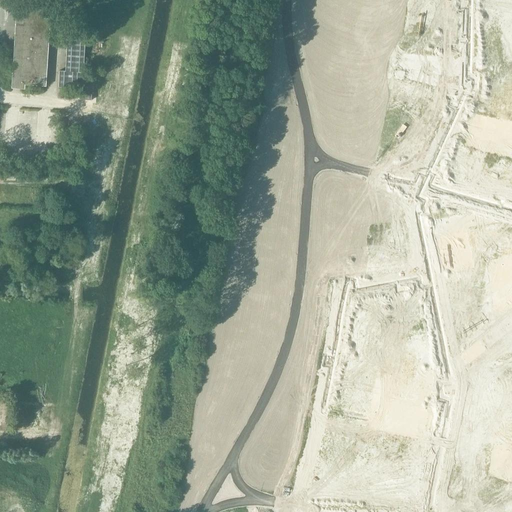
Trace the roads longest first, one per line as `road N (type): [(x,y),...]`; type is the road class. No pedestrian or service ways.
road 1 (residential): [(303,511),(336,288),(423,274)]
road 2 (residential): [(415,509),(448,368),(423,274)]
road 3 (residential): [(423,274),(406,211),(460,74)]
